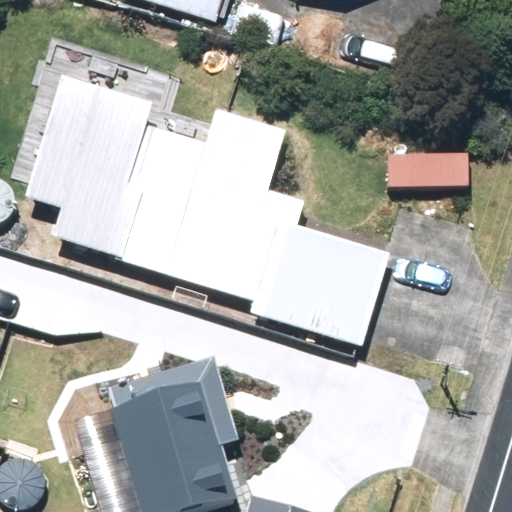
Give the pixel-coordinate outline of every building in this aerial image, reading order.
[(120,0),(120,3),(215,33),(219,24),(224,26),(231,0),(120,0)] [(237,43),(284,51),(289,18),(242,10),(237,43)] [(371,50),(372,71),(397,70),(396,49),(371,50)] [(248,324),(362,360),(391,271),(293,241),(299,219),(265,207),(284,147),(217,125),(213,134),(145,112),(136,138),(129,136),(119,169),(67,151),(45,218),(59,222),(50,250),(252,315),(248,324)] [(108,426),(134,511),(235,511),(219,461),(237,455),(212,374),(106,405),(112,425),(108,426)] [(290,511),(252,502),(249,511),(290,511)]
